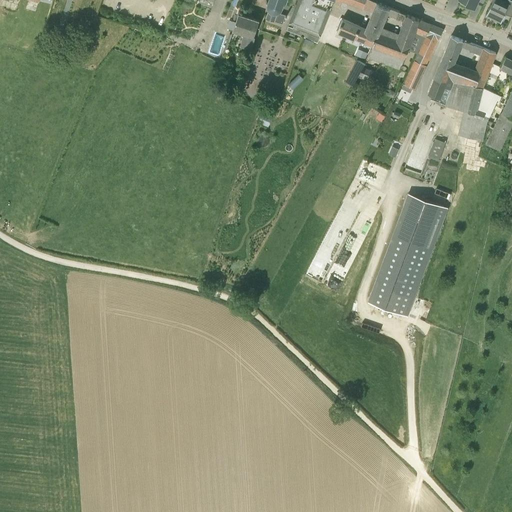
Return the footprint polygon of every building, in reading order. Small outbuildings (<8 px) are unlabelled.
[(27,0),(24,9),(36,13),(39,0),(27,0)] [(268,0),(268,2),(266,2),(266,3),(268,4),(267,5),(268,6),(268,8),(268,9),(269,10),(266,18),(282,23),(285,16),(286,17),(287,15),(277,12),(278,12),(279,11),(280,10),(281,9),(281,8),(283,9),(283,7),(282,7),(284,1),(285,1),(286,3),(287,3),(286,1),(286,0),(268,0)] [(296,0),(288,24),(294,27),(293,28),(288,26),(286,30),(316,42),(318,35),(331,0),(296,0)] [(458,0),(465,3),(465,4),(474,9),(475,8),(474,8),(476,4),(477,0),(458,0)] [(502,0),(492,0),(486,14),(501,21),(505,14),(511,17),(511,15),(511,0),(507,0),(507,2),(502,0)] [(379,28),(382,29),(387,14),(389,7),(377,2),(366,28),(342,18),(337,31),(355,39),(355,37),(372,45),(378,32),(379,28)] [(400,11),(389,7),(387,14),(397,18),(400,11)] [(236,22),(233,31),(243,34),(239,45),(250,49),(254,36),(254,35),(259,20),(239,13),(236,22)] [(404,21),(398,39),(378,32),(372,45),(367,57),(399,69),(408,49),(417,54),(420,46),(431,24),(407,14),(404,21)] [(233,31),(236,22),(229,20),(227,28),(233,31)] [(431,24),(420,46),(433,52),(443,29),(431,24)] [(454,61),(462,39),(451,35),(433,78),(428,93),(440,97),(444,86),(452,89),(447,102),(446,106),(465,111),(459,131),(483,140),(488,122),(490,114),(485,112),(486,109),(478,107),(484,87),(487,76),(490,66),(496,52),(472,43),(469,50),(481,55),(476,70),(454,61)] [(359,48),(357,54),(367,58),(369,51),(359,48)] [(511,91),(508,99),(501,113),(500,112),(485,141),(499,148),(511,122),(511,59),(506,56),(501,67),(511,72),(511,91)] [(357,76),(362,66),(364,62),(358,59),(346,81),(352,85),(357,76)] [(372,82),(373,82),(376,71),(362,66),(357,76),(362,78),(359,85),(369,89),(372,82)] [(416,90),(420,81),(407,75),(401,88),(410,92),(412,88),(416,90)] [(499,95),(484,87),(478,107),(486,109),(485,112),(490,114),(499,95)] [(281,99),(275,118),(285,120),(291,102),(281,99)] [(362,110),(367,112),(372,102),(367,99),(362,110)] [(440,160),(447,140),(435,136),(429,156),(440,160)] [(395,157),(399,149),(392,146),(388,154),(395,157)] [(406,190),(371,300),(412,314),(447,203),(406,190)] [(324,239),(308,272),(323,280),(339,246),(324,239)]
